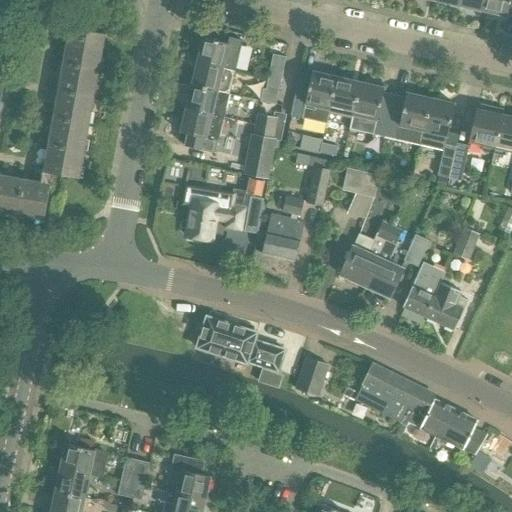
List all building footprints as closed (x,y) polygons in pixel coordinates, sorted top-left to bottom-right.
[(459,0),(458,6),(482,11),(484,0),(459,0)] [(511,0),(484,0),(482,11),(506,17),(508,10),(511,10),(511,0)] [(73,37),(71,43),(103,48),(104,41),(101,41),(102,35),(105,35),(105,34),(68,28),(67,36),(73,37)] [(199,53),(197,62),(223,68),(229,44),(202,38),(202,39),(202,40),(199,52),(199,51),(198,53),(199,53)] [(64,51),(63,56),(97,62),(98,58),(101,59),(103,48),(71,43),(70,52),(64,51)] [(273,55),(268,80),(280,82),(285,57),(273,55)] [(68,64),(66,71),(97,77),(99,69),(96,68),(97,62),(63,56),(62,63),(68,64)] [(191,84),(191,85),(229,94),(234,71),(223,68),(197,62),(195,71),(194,71),(194,72),(191,84)] [(290,116),(291,116),(324,124),(335,77),(301,69),(290,116)] [(59,78),(58,85),(92,91),(93,85),(96,86),(97,77),(66,71),(65,79),(59,78)] [(328,114),(350,118),(355,97),(359,82),(335,77),(324,124),(326,124),(328,114)] [(280,82),(268,80),(266,89),(278,92),(280,82)] [(349,129),(383,137),(393,95),(382,92),(383,88),(359,82),(355,97),(350,118),(351,119),(349,129)] [(63,91),(61,100),(92,106),(94,96),(91,95),(92,91),(58,85),(57,90),(63,91)] [(188,100),(186,109),(223,118),(229,94),(191,85),(191,86),(188,98),(187,100),(188,100)] [(383,137),(418,145),(429,98),(406,93),(405,97),(393,95),(383,137)] [(454,104),(429,98),(418,145),(443,151),(437,176),(448,178),(456,147),(445,144),(454,104)] [(54,106),(53,114),(87,120),(88,113),(91,113),(92,106),(61,100),(60,107),(54,106)] [(476,110),(469,142),(483,146),(482,150),(493,153),(501,115),(492,112),(493,108),(480,105),(479,110),(476,110)] [(223,118),(186,109),(184,117),(183,117),(183,119),(180,131),(180,133),(218,142),(223,118)] [(260,115),(258,126),(275,130),(273,140),(275,140),(280,141),(286,115),(274,112),(273,118),(260,115)] [(58,119),(56,129),(87,135),(89,123),(86,123),(87,120),(53,114),(52,118),(58,119)] [(511,117),(501,115),(493,153),(505,156),(506,151),(511,152),(511,117)] [(275,130),(258,126),(256,136),(251,135),(247,159),(270,165),(275,140),(273,140),(275,130)] [(50,133),(48,143),(81,149),(83,140),(86,140),(87,135),(56,129),(55,134),(50,133)] [(53,146),(51,158),(82,164),(84,150),(81,150),(81,149),(48,143),(47,145),(53,146)] [(319,153),(335,156),(337,147),(321,143),(319,153)] [(457,143),(456,147),(448,178),(460,181),(468,146),(457,143)] [(32,186),(27,218),(32,219),(33,216),(43,217),(42,220),(43,221),(50,184),(47,183),(49,173),(79,179),(79,178),(76,177),(78,167),(81,168),(82,164),(51,158),(50,161),(45,160),(41,182),(38,182),(37,187),(32,186)] [(306,202),(322,206),(330,171),(314,167),(306,202)] [(343,190),(374,198),(379,176),(348,168),(343,190)] [(5,211),(12,212),(18,178),(10,177),(9,182),(1,181),(0,187),(0,212),(5,214),(5,211)] [(15,216),(27,218),(32,186),(22,185),(23,179),(18,178),(12,212),(15,212),(15,216)] [(246,193),(260,196),(263,182),(249,179),(246,193)] [(192,186),(189,201),(192,201),(186,236),(211,241),(215,219),(228,221),(227,227),(240,229),(243,210),(235,208),(237,195),(192,186)] [(245,216),(257,218),(260,199),(248,197),(246,207),(245,216)] [(290,219),(271,215),(262,253),(294,261),(303,222),(296,220),(297,215),(299,216),(302,200),(286,197),(283,212),(291,214),(290,219)] [(340,275),(364,286),(391,226),(382,222),(373,241),(359,235),(353,247),(340,275)] [(391,226),(364,286),(389,297),(402,269),(387,263),(401,231),(391,226)] [(453,254),(468,260),(478,234),(464,228),(453,254)] [(404,260),(417,266),(428,241),(415,235),(404,260)] [(402,307),(426,318),(441,283),(440,283),(445,272),(423,262),(412,286),(411,286),(402,307)] [(441,283),(426,318),(454,330),(468,300),(459,296),(461,292),(441,283)] [(246,364),(247,362),(277,371),(284,351),(254,341),(256,333),(207,317),(197,348),(246,364)] [(295,388),(318,396),(328,366),(306,358),(295,388)] [(432,393),(423,388),(372,364),(354,400),(399,423),(408,405),(418,410),(422,403),(430,397),(432,393)] [(408,422),(438,437),(452,409),(433,399),(436,395),(432,393),(430,397),(422,403),(418,410),(408,405),(399,423),(406,426),(408,422)] [(452,409),(438,437),(463,449),(463,448),(476,455),(486,435),(473,428),(477,421),(452,409)] [(61,460),(60,468),(90,475),(89,476),(101,478),(106,453),(64,444),(64,446),(62,459),(61,459),(61,460)] [(469,466),(482,474),(491,460),(478,452),(469,466)] [(180,471),(175,494),(204,500),(206,493),(207,493),(207,491),(209,478),(210,478),(210,477),(200,474),(202,463),(175,456),(172,470),(180,471)] [(126,458),(120,484),(131,487),(137,461),(126,458)] [(137,461),(131,487),(143,490),(149,463),(137,461)] [(54,491),(54,492),(84,498),(89,476),(90,475),(60,468),(58,476),(57,476),(57,478),(58,478),(55,491),(54,491)] [(117,495),(129,498),(131,487),(120,484),(117,495)] [(131,487),(129,498),(141,501),(143,490),(131,487)] [(51,507),(50,511),(81,511),(84,498),(54,492),(54,493),(52,506),(51,506),(51,507)] [(165,503),(162,511),(201,511),(202,510),(203,510),(203,508),(204,500),(175,494),(173,504),(165,503)] [(342,511),(318,503),(318,505),(315,511),(342,511)]
